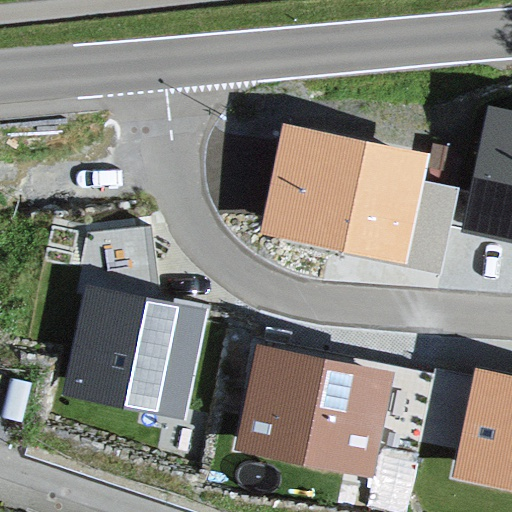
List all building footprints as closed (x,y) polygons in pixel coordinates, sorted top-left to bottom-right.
[(464,178),(414,172),(417,145),(275,128),(264,223),(456,246),(464,178)] [(93,287),(152,284),(148,220),(90,224),(93,287)] [(184,421),(213,310),(87,278),(59,389),(184,421)] [(380,474),(394,364),(251,345),(237,455),(380,474)] [(511,487),(511,370),(471,366),(456,480),(511,487)]
